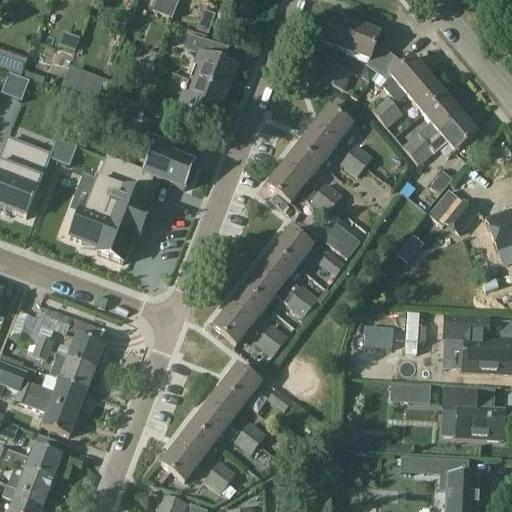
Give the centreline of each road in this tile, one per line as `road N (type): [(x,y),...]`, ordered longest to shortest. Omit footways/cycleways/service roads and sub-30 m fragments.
road 1 (residential): [(170,325),(295,0)]
road 2 (residential): [(100,511),(170,325)]
road 3 (residential): [(0,264),(170,325)]
road 4 (residential): [(511,99),(428,0)]
